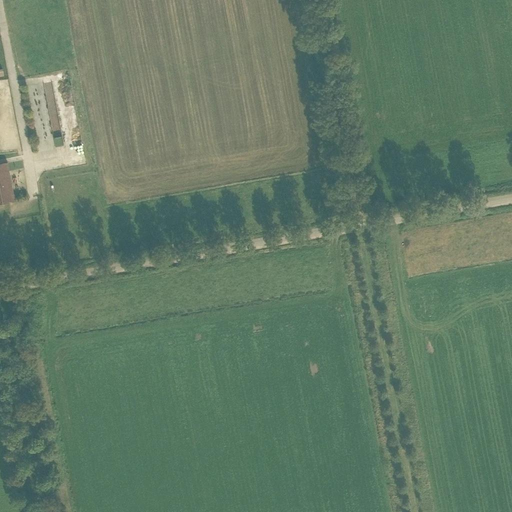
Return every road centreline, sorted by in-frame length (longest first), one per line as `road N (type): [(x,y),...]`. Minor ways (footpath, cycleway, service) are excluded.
road 1 (unclassified): [(511,198),(0,289)]
road 2 (track): [(358,225),(414,511)]
road 3 (track): [(358,225),(315,0)]
road 4 (track): [(0,297),(44,511)]
